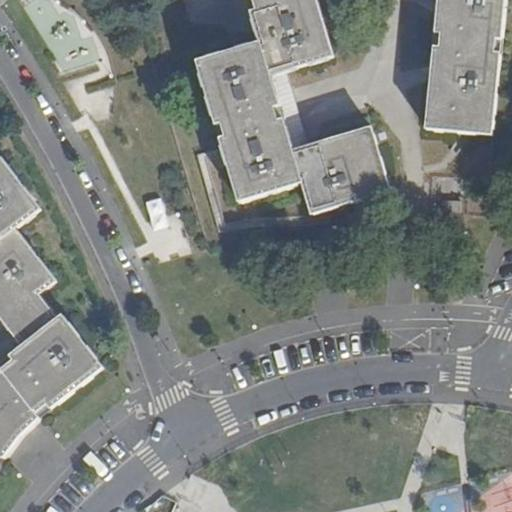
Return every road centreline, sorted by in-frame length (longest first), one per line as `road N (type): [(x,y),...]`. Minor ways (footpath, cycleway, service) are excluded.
road 1 (residential): [(0,65),(86,211),(184,437)]
road 2 (residential): [(492,374),(411,370),(328,380),(255,402),(184,437)]
